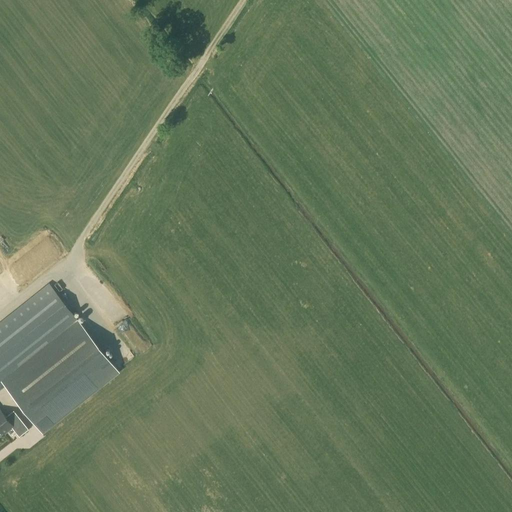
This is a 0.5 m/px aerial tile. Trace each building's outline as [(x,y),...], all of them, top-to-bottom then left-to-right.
[(3,235),(0,236),(0,239),(5,247),(9,244),(3,235)] [(36,271),(60,251),(51,240),(35,253),(32,250),(11,266),(19,275),(32,265),(36,271)] [(25,283),(36,275),(31,269),(21,278),(25,283)] [(0,434),(3,432),(4,433),(12,427),(19,437),(29,430),(14,411),(6,417),(0,410),(0,409),(0,389),(5,385),(41,431),(118,370),(49,284),(0,322),(0,434)] [(127,330),(132,342),(145,336),(140,324),(127,330)]
